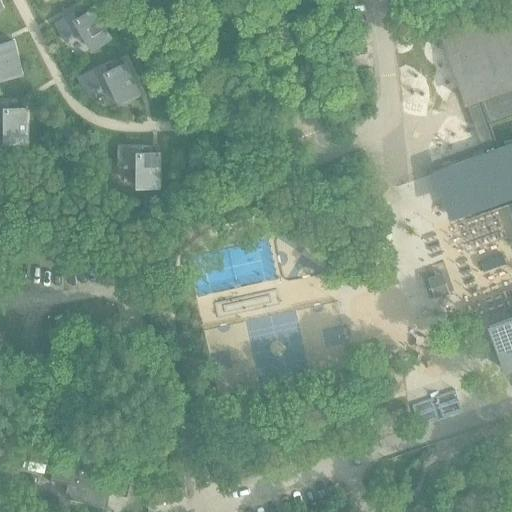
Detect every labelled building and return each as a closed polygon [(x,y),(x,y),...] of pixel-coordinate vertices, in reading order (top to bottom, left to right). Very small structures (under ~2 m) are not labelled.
[(110,39),(92,9),(85,13),(81,8),(55,23),(65,42),(81,32),(92,50),(110,39)] [(511,147),(499,152),(490,126),(511,117),(511,11),(442,36),(465,101),(466,101),(485,154),(434,172),(439,184),(442,183),(451,209),(461,214),(464,213),(470,211),(473,217),(507,205),(511,218),(511,309),(506,312),(508,318),(502,320),(503,325),(497,338),(504,357),(500,359),(505,371),(511,368),(511,147)] [(0,79),(21,74),(13,40),(4,42),(2,36),(0,36),(0,79)] [(85,74),(78,77),(86,96),(93,93),(110,85),(119,104),(138,95),(124,63),(116,67),(113,61),(85,74)] [(17,102),(0,101),(0,122),(4,122),(4,143),(26,143),(26,108),(17,108),(17,102)] [(158,188),(158,153),(150,153),(150,146),(119,146),(118,167),(137,167),(137,187),(158,188)] [(415,256),(415,215),(393,214),(393,256),(415,256)] [(0,344),(14,346),(15,332),(0,331),(0,344)] [(313,456),(309,444),(286,452),(290,463),(313,456)] [(126,497),(132,471),(56,454),(50,480),(68,484),(66,496),(105,505),(108,493),(126,497)]
